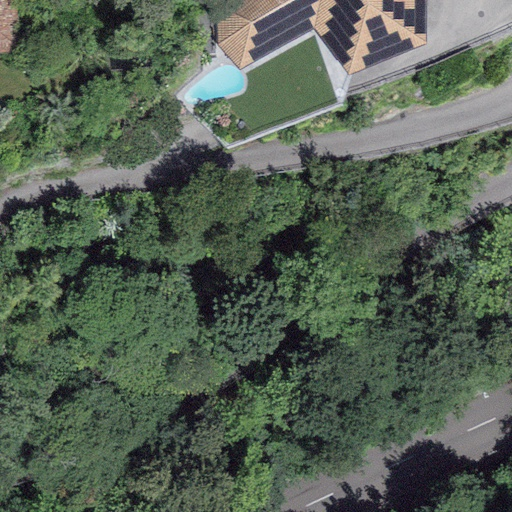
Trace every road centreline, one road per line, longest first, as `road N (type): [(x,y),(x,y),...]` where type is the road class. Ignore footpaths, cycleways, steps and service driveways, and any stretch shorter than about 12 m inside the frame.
road 1 (residential): [(0,458),(47,444),(511,179)]
road 2 (residential): [(511,89),(456,107),(45,178),(0,197)]
road 3 (residential): [(305,511),(511,416)]
